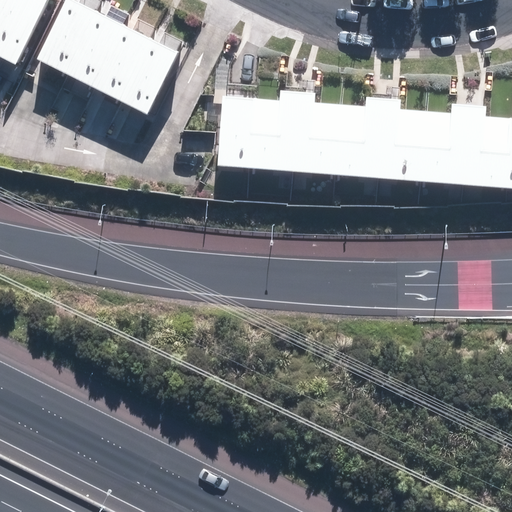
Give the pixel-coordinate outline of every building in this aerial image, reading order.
[(11,0),(0,22),(0,50),(17,59),(47,0),(11,0)] [(0,0),(0,22),(11,0),(0,0)] [(99,7),(85,0),(68,0),(43,52),(70,65),(99,7)] [(126,20),(99,7),(70,65),(97,79),(126,20)] [(153,34),(126,20),(97,79),(123,92),(153,34)] [(180,47),(153,34),(123,92),(150,106),(180,47)] [(281,94),(226,90),(221,157),(511,180),(511,109),(486,107),(487,100),(452,97),(452,105),(404,101),(405,93),(367,90),(367,98),(313,94),(314,86),(282,83),(281,94)]
